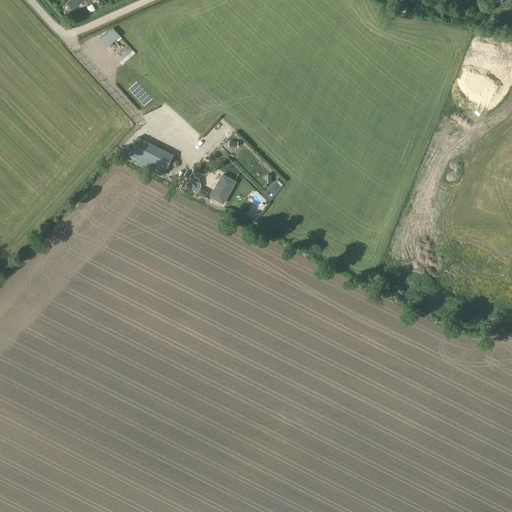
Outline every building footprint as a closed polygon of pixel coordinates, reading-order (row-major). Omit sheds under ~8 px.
[(393,0),(396,9),(404,7),(401,0),(393,0)] [(92,12),(86,15),(88,20),(94,18),(92,12)] [(111,36),(95,49),(99,54),(115,41),(111,36)] [(194,82),(161,117),(196,149),(229,115),(194,82)] [(174,155),(138,137),(131,151),(167,169),(174,155)] [(235,180),(222,174),(212,195),(224,201),(235,180)]
